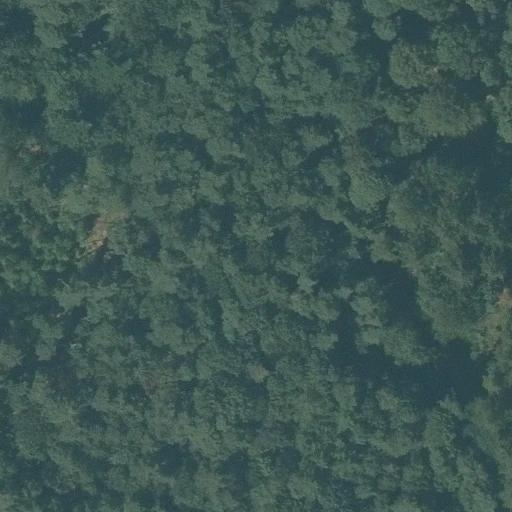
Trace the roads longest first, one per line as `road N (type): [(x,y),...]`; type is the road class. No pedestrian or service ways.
road 1 (track): [(483,511),(401,200)]
road 2 (track): [(401,200),(362,68)]
